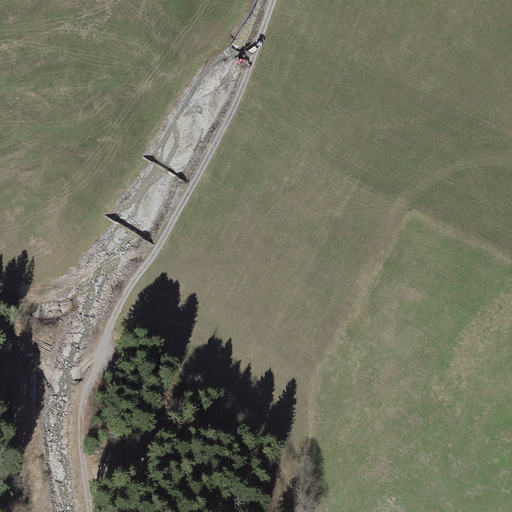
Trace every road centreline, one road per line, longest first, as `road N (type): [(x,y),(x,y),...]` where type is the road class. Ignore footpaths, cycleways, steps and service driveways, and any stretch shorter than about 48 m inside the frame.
road 1 (track): [(271,0),(222,133),(113,316),(86,379),(78,439),(89,511)]
road 2 (track): [(150,256),(24,291),(0,283)]
